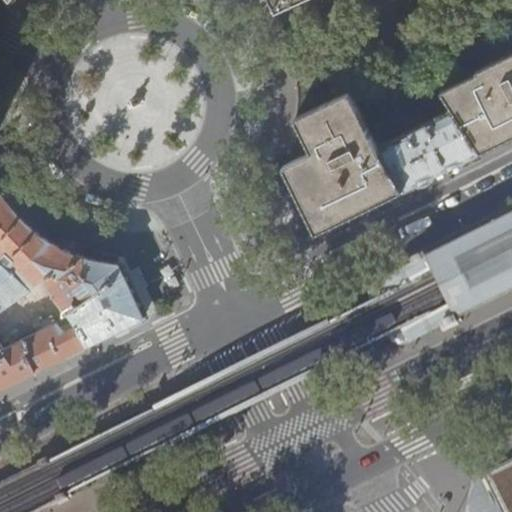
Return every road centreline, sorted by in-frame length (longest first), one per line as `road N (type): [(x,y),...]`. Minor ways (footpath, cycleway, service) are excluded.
road 1 (primary): [(511,179),(239,317)]
road 2 (primary): [(239,317),(0,435)]
road 3 (residential): [(173,179),(198,161),(218,120),(213,69),(180,30),(137,17),(105,22)]
road 4 (residential): [(58,65),(50,116),(74,163),(121,187),(173,179)]
road 5 (residential): [(366,467),(274,339),(239,317)]
road 6 (residential): [(239,317),(231,361),(311,491)]
road 7 (primary): [(366,467),(511,392)]
road 8 (residential): [(239,317),(173,179)]
